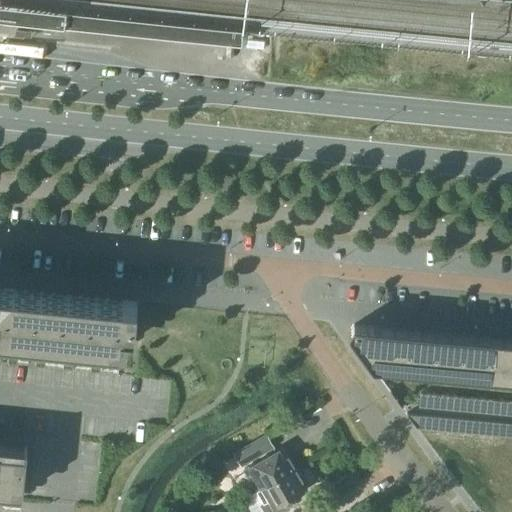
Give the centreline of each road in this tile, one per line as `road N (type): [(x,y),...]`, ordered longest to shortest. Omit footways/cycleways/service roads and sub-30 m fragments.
road 1 (secondary): [(511,120),(0,68)]
road 2 (secondary): [(0,117),(511,168)]
road 3 (unclassified): [(441,511),(265,262)]
road 4 (unclassified): [(265,262),(0,236)]
road 5 (unclassified): [(511,286),(265,262)]
